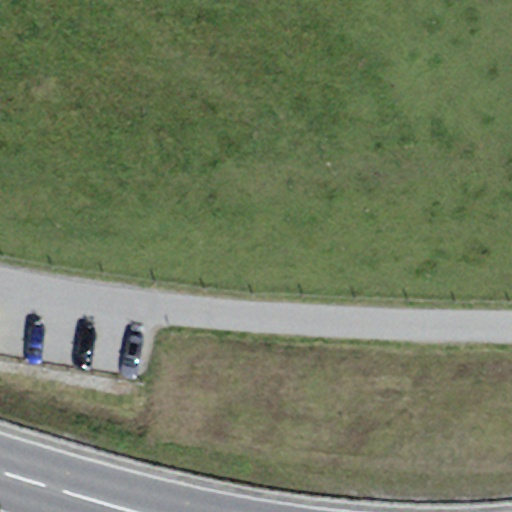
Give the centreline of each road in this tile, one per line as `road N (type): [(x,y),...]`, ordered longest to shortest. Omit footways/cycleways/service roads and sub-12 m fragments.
road 1 (track): [(511,332),(268,320),(0,287)]
road 2 (primary): [(134,511),(0,472)]
